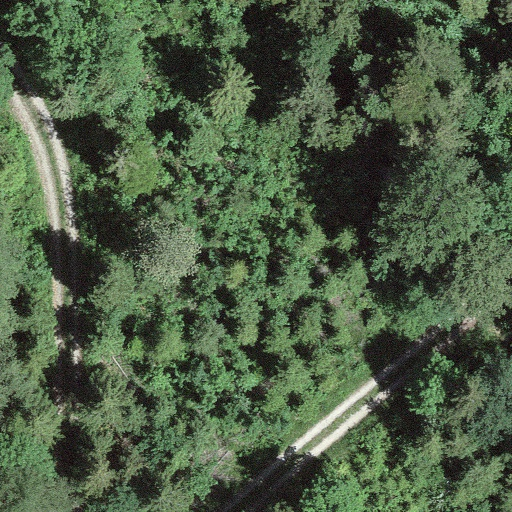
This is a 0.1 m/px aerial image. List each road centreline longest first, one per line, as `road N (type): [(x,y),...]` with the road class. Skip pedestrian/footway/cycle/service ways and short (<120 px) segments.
road 1 (track): [(0,62),(49,132),(65,190),(72,511)]
road 2 (track): [(511,279),(247,511)]
